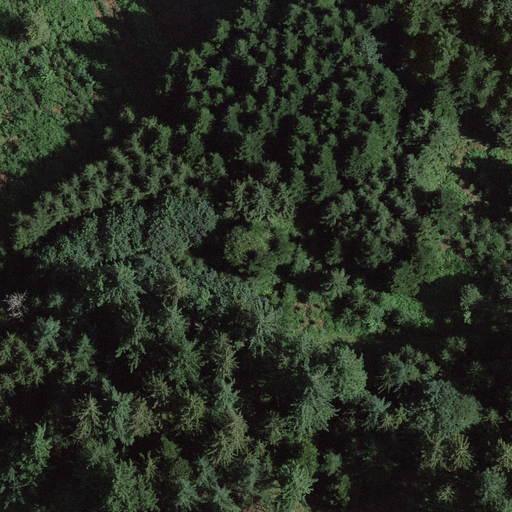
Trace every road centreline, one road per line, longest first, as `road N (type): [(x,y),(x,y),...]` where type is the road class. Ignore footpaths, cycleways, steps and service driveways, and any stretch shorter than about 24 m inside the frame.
road 1 (track): [(0,308),(117,304),(286,351),(511,329)]
road 2 (track): [(313,0),(0,241)]
